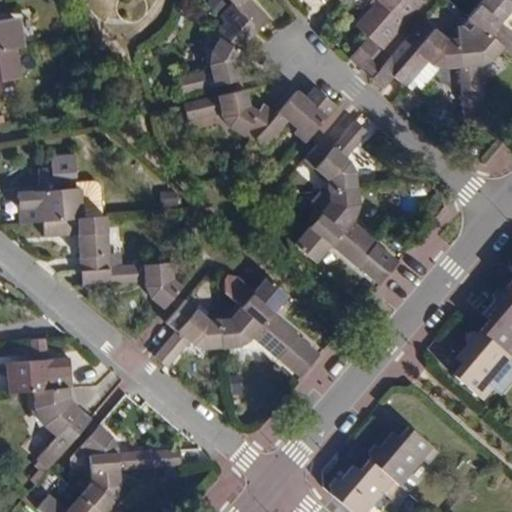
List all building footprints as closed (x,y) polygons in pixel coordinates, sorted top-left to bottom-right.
[(230,0),(238,8),(225,19),(247,38),(269,20),(251,0),(230,0)] [(377,0),(357,24),(370,34),(350,57),(362,67),(369,58),(382,45),(386,49),(427,0),(377,0)] [(483,0),(469,16),(504,46),(511,53),(511,32),(501,24),(511,11),(511,2),(509,0),(483,0)] [(458,26),(458,38),(460,67),(465,127),(477,126),(476,98),(479,97),(477,63),(483,63),(493,58),(504,46),(469,16),(462,25),(458,26)] [(0,51),(19,48),(26,46),(24,31),(19,32),(16,18),(0,21),(0,51)] [(247,38),(225,19),(215,38),(218,39),(210,51),(209,64),(210,70),(177,79),(182,94),(196,91),(241,80),(236,64),(242,54),(239,51),(248,39),(247,38)] [(460,67),(458,38),(445,39),(424,19),(381,69),(385,88),(394,76),(406,86),(408,84),(413,78),(421,85),(438,65),(446,68),(460,67)] [(19,48),(0,51),(0,83),(19,80),(17,66),(22,65),(19,48)] [(421,85),(413,78),(408,84),(415,91),(421,85)] [(258,136),(278,114),(263,105),(259,112),(248,107),(244,89),(215,96),(184,104),(188,120),(221,113),(223,119),(232,130),(244,137),(250,128),(258,136)] [(298,91),(278,114),(258,136),(256,138),(268,149),(290,124),(308,139),(311,135),(318,127),(336,106),(316,89),(307,99),(298,91)] [(345,188),(357,187),(356,170),(351,161),(345,156),(367,130),(361,125),(366,119),(360,114),(355,120),(336,143),(326,134),(318,142),(328,176),(329,188),(332,188),(345,188)] [(326,134),(318,127),(311,135),(318,142),(326,134)] [(55,184),(54,169),(39,170),(40,185),(55,184)] [(311,205),(321,213),(388,270),(397,260),(377,243),(379,240),(353,217),(355,214),(361,201),(360,186),(357,187),(345,188),(332,188),(325,189),(311,205)] [(22,221),(43,219),(53,218),(82,216),(81,201),(76,201),(76,187),(55,189),(40,190),(18,192),(20,221),(22,221)] [(388,270),(321,213),(296,241),(318,259),(331,245),(355,266),(356,264),(378,282),(388,270)] [(81,269),(83,269),(109,268),(110,263),(109,254),(108,254),(104,215),(97,215),(82,216),(53,218),(43,219),(44,235),(79,233),(81,269)] [(109,268),(83,269),(84,285),(147,279),(152,295),(163,305),(182,285),(174,278),(172,259),(110,263),(109,268)] [(265,280),(241,308),(307,366),(317,353),(297,337),(299,334),(273,312),(286,297),(265,280)] [(511,337),(511,292),(505,286),(501,289),(493,289),(490,293),(492,301),(482,313),(488,319),(478,330),(509,356),(511,358),(511,337),(511,338),(511,337)] [(202,350),(219,350),(217,319),(217,318),(206,319),(182,298),(163,320),(174,330),(152,355),(164,366),(186,340),(192,344),(202,350)] [(307,366),(241,308),(231,319),(217,319),(219,350),(220,350),(237,348),(245,343),(250,337),(276,360),(278,357),(298,375),(307,366)] [(487,383),(509,356),(478,330),(476,333),(466,332),(464,336),(466,345),(455,357),(463,363),(452,376),(482,402),(493,388),(487,383)] [(48,352),(46,338),(31,339),(32,353),(48,352)] [(35,388),(71,386),(73,385),(70,355),(48,357),(33,358),(12,360),(13,374),(8,374),(10,390),(15,389),(35,388)] [(71,386),(35,388),(36,409),(41,422),(56,435),(38,456),(49,466),(83,425),(72,415),(79,407),(73,402),(71,386)] [(83,425),(84,425),(90,417),(79,407),(72,415),(83,425)] [(90,417),(84,425),(91,431),(97,423),(90,417)] [(89,454),(90,468),(119,465),(178,460),(177,447),(149,450),(149,447),(116,451),(114,443),(108,433),(97,423),(91,431),(79,445),(89,454)] [(372,456),(368,461),(398,487),(421,460),(427,465),(437,453),(407,427),(397,439),(390,433),(380,446),(373,445),(369,449),(372,456)] [(408,495),(398,487),(368,461),(356,474),(349,468),(341,479),(334,479),(330,482),(333,488),(329,493),(350,511),(364,511),(383,491),(400,505),(408,495)] [(119,465),(90,468),(91,481),(81,493),(103,511),(126,511),(111,499),(117,493),(120,483),(119,465)] [(103,511),(81,493),(64,511),(103,511)]
